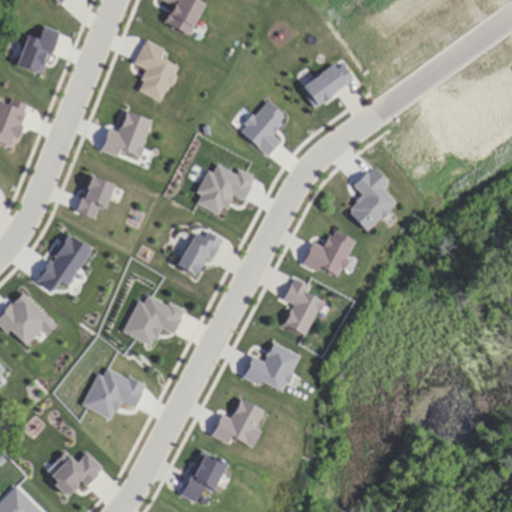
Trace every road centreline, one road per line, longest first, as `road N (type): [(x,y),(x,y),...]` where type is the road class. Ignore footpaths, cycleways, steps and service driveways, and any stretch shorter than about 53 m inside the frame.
road 1 (residential): [(116,511),(298,179),(382,107)]
road 2 (residential): [(0,254),(27,221),(113,0)]
road 3 (residential): [(511,9),(382,107)]
